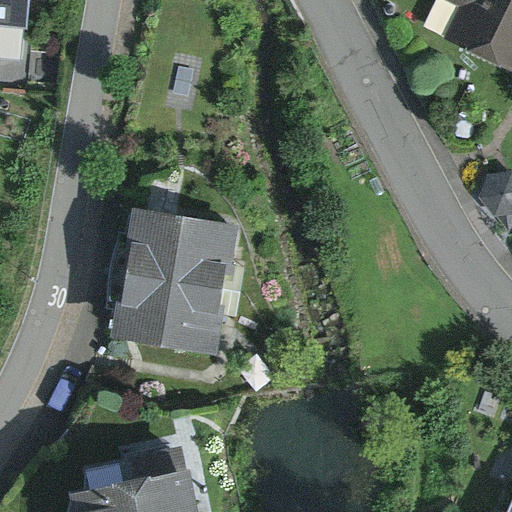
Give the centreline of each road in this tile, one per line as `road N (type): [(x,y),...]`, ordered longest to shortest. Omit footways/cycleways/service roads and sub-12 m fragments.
road 1 (residential): [(0,416),(49,308),(107,0)]
road 2 (residential): [(316,0),(440,225),(511,310)]
